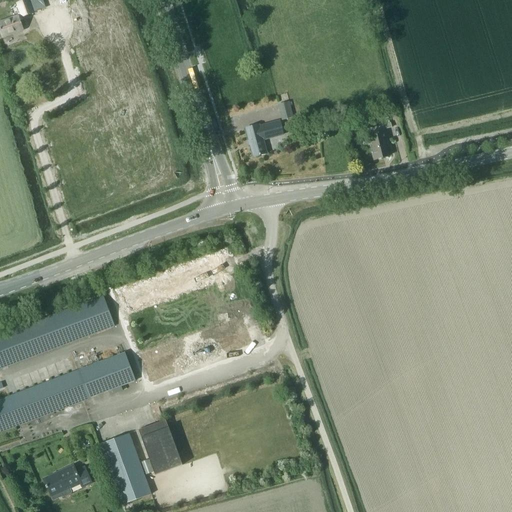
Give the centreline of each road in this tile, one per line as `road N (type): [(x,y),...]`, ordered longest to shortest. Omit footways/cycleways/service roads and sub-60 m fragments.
road 1 (tertiary): [(239,205),(511,152)]
road 2 (track): [(76,261),(34,124),(71,84),(51,16)]
road 3 (tertiary): [(0,289),(220,210)]
road 4 (tertiary): [(207,137),(162,0)]
